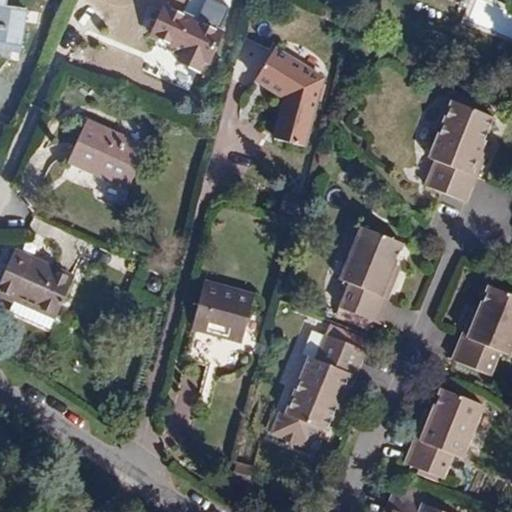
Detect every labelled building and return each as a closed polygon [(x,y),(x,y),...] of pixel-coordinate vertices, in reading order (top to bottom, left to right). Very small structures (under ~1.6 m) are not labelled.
[(4,7),(5,0),(0,0),(0,41),(20,45),(25,12),(4,7)] [(209,61),(223,31),(167,5),(154,35),(186,51),(181,62),(198,71),(205,59),(209,61)] [(276,138),(304,147),(324,80),(276,50),(257,79),(287,99),(276,138)] [(467,201),(476,178),(485,157),(478,155),(484,142),(494,118),(454,102),(430,159),(436,162),(426,185),(442,192),(467,201)] [(129,189),(148,148),(89,121),(70,162),(129,189)] [(485,157),(490,144),(484,142),(478,155),(485,157)] [(395,266),(403,245),(362,228),(341,280),(350,284),(340,309),(378,324),(395,281),(390,279),(395,266)] [(58,315),(74,280),(15,252),(0,284),(0,294),(14,302),(17,297),(58,315)] [(395,281),(401,268),(395,266),(390,279),(395,281)] [(243,341),(253,298),(205,285),(194,328),(243,341)] [(511,356),(511,352),(511,295),(490,287),(481,309),(476,322),(470,320),(453,361),(490,376),(501,352),(511,356)] [(476,322),(481,309),(475,306),(470,320),(476,322)] [(338,407),(343,393),(349,394),(366,352),(328,336),(318,361),(312,359),(289,415),(284,413),(275,434),(288,439),(287,442),(297,446),(298,443),(311,449),(320,429),(328,432),(338,407)] [(463,459),(483,406),(442,389),(433,411),(428,425),(422,423),(406,464),(444,479),(453,455),(463,459)] [(344,409),(349,394),(343,393),(338,407),(344,409)] [(428,425),(433,411),(428,409),(422,423),(428,425)] [(247,486),(253,468),(235,463),(230,482),(247,486)] [(441,511),(395,493),(386,511),(441,511)]
